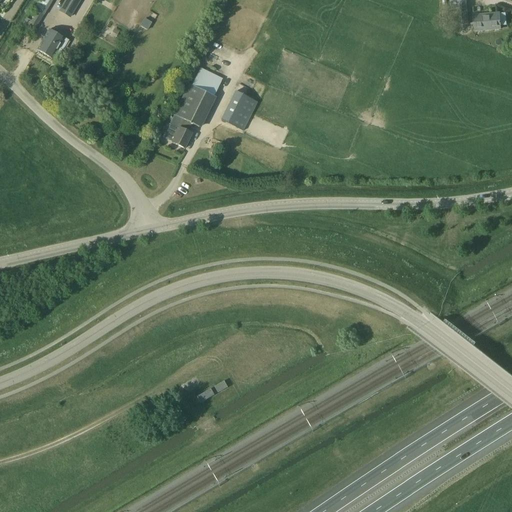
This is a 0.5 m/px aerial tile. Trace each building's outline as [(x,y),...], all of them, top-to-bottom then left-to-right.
[(49,6),(39,0),(34,9),(44,15),(49,6)] [(74,0),(63,17),(75,25),(85,8),(80,5),(81,0),(74,0)] [(449,0),(451,9),(451,11),(456,10),(457,26),(469,25),(467,9),(466,0),(449,0)] [(33,18),(27,29),(33,33),(44,16),(35,11),(32,18),(33,18)] [(501,30),(499,14),(474,16),(475,32),(501,30)] [(143,18),(140,25),(147,29),(150,22),(143,18)] [(64,39),(49,30),(37,51),(51,60),(58,48),(63,51),(69,42),(64,39)] [(189,84),(174,115),(201,129),(216,98),(214,97),(226,72),(204,61),(192,86),(189,84)] [(239,84),(235,92),(221,120),(243,131),(257,103),(248,98),(251,90),(256,82),(243,76),(239,84)] [(191,124),(183,120),(178,129),(169,125),(163,138),(172,142),(172,143),(185,149),(192,134),(187,132),(191,124)] [(223,382),(214,387),(217,393),(226,388),(223,382)] [(200,403),(213,396),(209,390),(196,397),(200,403)]
